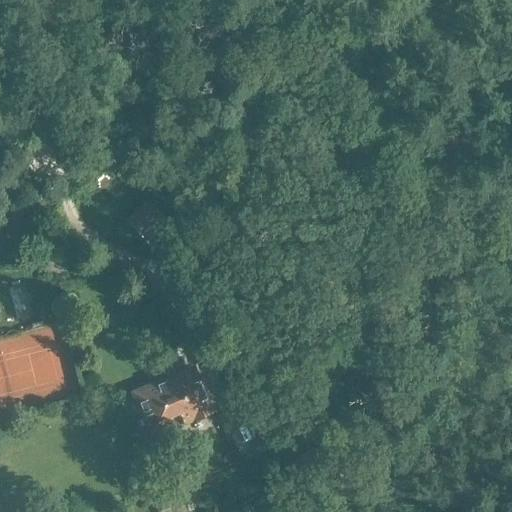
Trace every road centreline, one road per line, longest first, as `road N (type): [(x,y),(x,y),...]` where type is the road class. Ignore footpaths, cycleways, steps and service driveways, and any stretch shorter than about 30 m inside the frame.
road 1 (track): [(245,449),(202,356),(147,272),(72,224),(44,140),(0,78)]
road 2 (track): [(511,259),(425,131),(342,43)]
